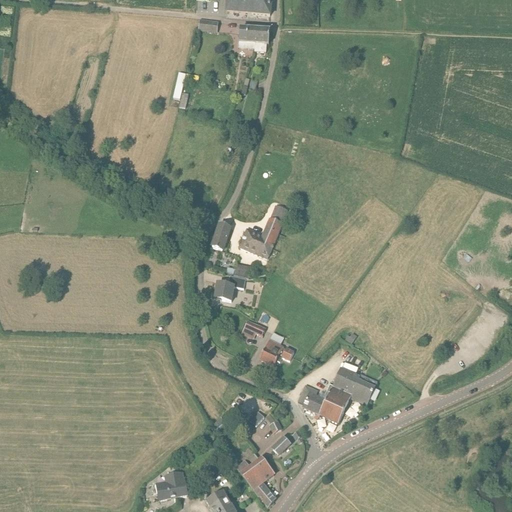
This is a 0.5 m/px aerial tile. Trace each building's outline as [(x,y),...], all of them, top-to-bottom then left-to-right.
[(243,15),(244,0),(227,0),(226,13),(243,15)] [(271,0),(244,0),(243,15),(270,17),(271,0)] [(218,23),(199,20),(198,32),(217,34),(218,23)] [(254,53),(256,31),(247,30),(247,31),(240,30),(239,43),(239,50),(254,51),(254,53)] [(254,53),(256,54),(266,54),(267,46),(269,46),(270,32),(256,31),(254,53)] [(185,80),(186,75),(179,74),(177,83),(184,84),(185,80)] [(248,87),(247,88),(248,88),(255,90),(258,82),(250,80),(248,87)] [(176,86),(173,100),(180,101),(183,88),(176,86)] [(188,96),(182,95),(179,109),(185,110),(188,96)] [(270,221),(282,225),(288,212),(275,207),(270,221)] [(283,226),(282,225),(270,221),(268,220),(261,237),(247,231),(239,249),(268,261),(269,259),(283,226)] [(223,253),(228,239),(231,230),(220,226),(212,249),(223,253)] [(162,247),(173,248),(174,239),(163,238),(162,247)] [(236,276),(250,278),(250,267),(237,266),(236,276)] [(215,299),(233,303),(235,289),(244,291),(245,281),(229,278),(228,287),(218,286),(215,299)] [(248,322),(241,335),(253,341),(256,336),(262,338),(265,331),(248,322)] [(345,341),(351,346),(357,338),(353,335),(352,335),(350,338),(348,337),(345,341)] [(274,368),(277,363),(280,364),(282,360),(289,363),(294,354),(286,349),(286,350),(284,349),(284,348),(269,341),(259,361),(274,368)] [(361,377),(360,379),(341,370),(333,389),(327,402),(316,397),(318,393),(305,387),(298,403),(304,406),(303,409),(320,417),(320,418),(338,426),(350,400),(354,402),(356,398),(369,404),(370,400),(377,384),(361,377)] [(264,419),(258,413),(250,422),(256,428),(264,419)] [(275,422),(270,416),(265,419),(270,426),(275,422)] [(220,418),(210,428),(218,440),(230,430),(220,418)] [(273,435),(282,431),(278,422),(269,427),(273,435)] [(299,446),(303,444),(301,441),(302,440),(299,434),(293,436),(297,443),(298,442),(299,446)] [(284,440),(273,451),(278,457),(290,446),(284,440)] [(254,492),(261,502),(268,509),(275,502),(262,486),(274,477),(262,460),(250,469),(245,461),(235,468),(241,475),(254,492)] [(188,498),(185,480),(184,480),(183,474),(164,477),(165,483),(155,485),(159,503),(188,498)] [(234,511),(227,500),(223,492),(205,503),(210,510),(209,510),(209,511),(234,511)]
